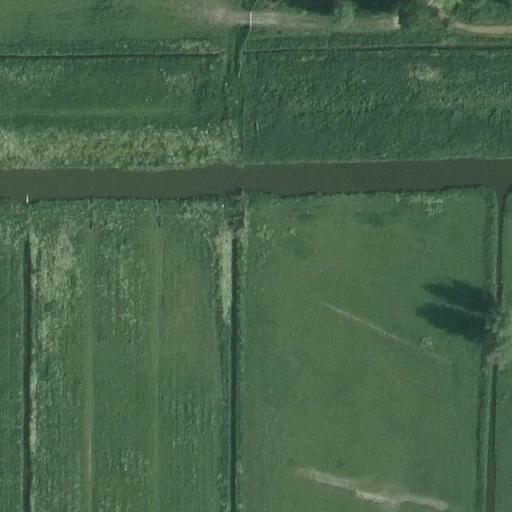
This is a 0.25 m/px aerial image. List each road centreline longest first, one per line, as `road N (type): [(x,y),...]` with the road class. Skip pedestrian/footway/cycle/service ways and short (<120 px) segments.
road 1 (track): [(184,108),(511,97)]
road 2 (track): [(205,16),(356,24),(407,21),(433,8)]
